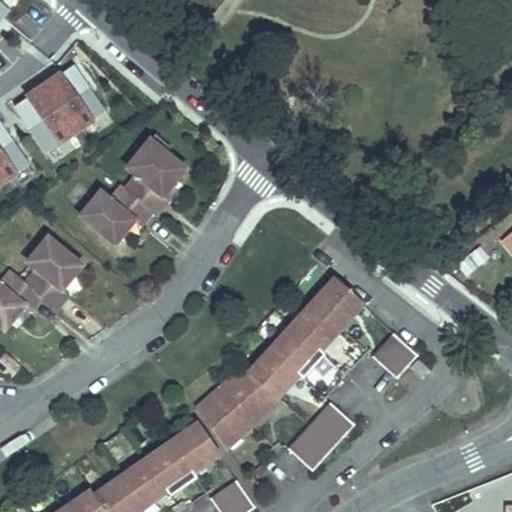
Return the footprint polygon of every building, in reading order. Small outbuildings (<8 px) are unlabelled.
[(0,23),(10,12),(0,3),(0,23)] [(103,109),(71,64),(12,105),(44,151),(103,109)] [(0,182),(28,163),(0,123),(0,182)] [(152,131),(147,138),(164,150),(169,144),(152,131)] [(98,190),(78,215),(114,244),(133,220),(139,224),(150,210),(154,213),(166,197),(162,194),(181,169),(161,154),(164,150),(147,138),(124,166),(133,174),(123,187),(119,184),(107,198),(98,190)] [(81,264),(46,236),(27,261),(37,269),(25,284),(10,272),(0,284),(0,328),(3,332),(24,307),(29,311),(41,298),(55,309),(68,294),(61,289),(81,264)] [(231,371),(186,413),(208,447),(221,435),(225,440),(251,414),(249,411),(280,377),(283,379),(305,352),(301,348),(342,302),(317,282),(309,290),(305,288),(292,302),(295,306),(286,315),(284,313),(273,325),(275,328),(267,338),(264,335),(241,362),(244,365),(235,374),(231,371)] [(375,356),(398,378),(420,354),(396,333),(375,356)] [(21,366),(6,354),(0,360),(0,368),(12,378),(21,366)] [(430,372),(419,362),(411,370),(423,381),(430,372)] [(310,470),(353,422),(332,403),(289,450),(310,470)] [(129,511),(133,510),(134,511),(135,511),(159,496),(157,491),(180,476),(181,475),(205,459),(186,430),(181,434),(178,430),(166,439),(167,443),(157,450),(153,447),(139,457),(142,460),(130,468),(128,465),(112,476),(101,483),(104,487),(89,497),(86,494),(77,501),(75,498),(59,508),(60,511),(59,511),(129,511)] [(205,500),(199,505),(204,511),(239,511),(223,487),(205,500)] [(248,488),(239,494),(247,505),(255,499),(248,488)] [(201,495),(195,499),(199,505),(205,500),(201,495)]
